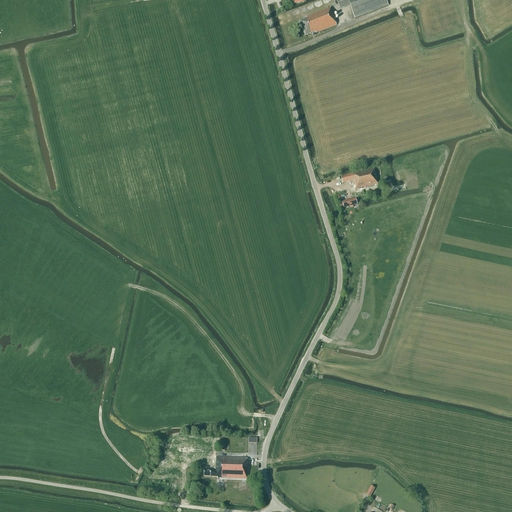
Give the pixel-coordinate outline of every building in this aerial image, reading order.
[(354,18),(388,5),(385,0),(336,0),(340,9),(349,5),(354,18)] [(316,34),(336,25),(334,20),(336,20),(331,7),(306,17),(307,19),(299,22),(305,36),(315,32),(316,34)] [(352,174),(341,177),(341,180),(342,179),(343,183),(353,181),(356,190),(372,187),(371,185),(373,185),(378,184),(374,169),(352,174)] [(355,198),(343,201),(344,208),(357,205),(355,198)] [(248,464),(247,464),(247,458),(216,457),(216,458),(213,458),(214,439),(177,438),(176,462),(200,464),(200,465),(215,466),(215,471),(204,471),(203,477),(217,477),(217,478),(247,480),(248,464)] [(370,497),(375,488),(370,486),(366,495),(370,497)]
